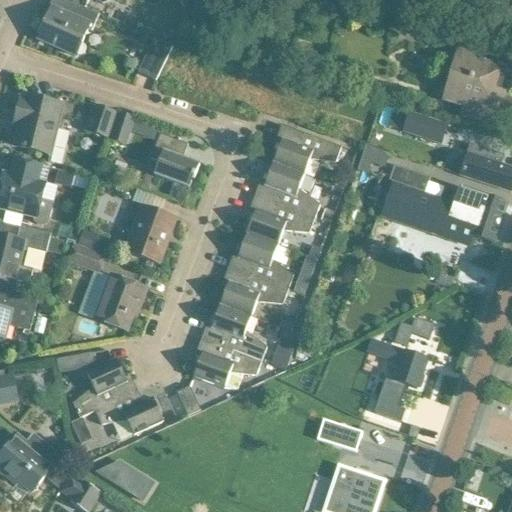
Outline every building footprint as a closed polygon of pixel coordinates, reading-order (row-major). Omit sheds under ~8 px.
[(435,11),(439,0),(423,0),(421,5),(435,11)] [(52,8),(38,41),(76,58),(77,55),(81,56),(84,54),(86,50),(85,47),(82,44),(88,31),(92,32),(99,15),(73,4),(68,15),(52,8)] [(156,82),(173,48),(154,40),(138,73),(156,82)] [(496,102),(505,70),(479,62),(481,56),(457,49),(452,66),(455,72),(446,102),(467,108),(464,118),(494,127),(502,101),(501,101),(500,104),(496,102)] [(22,117),(15,147),(50,156),(62,105),(27,97),(26,100),(21,98),(17,116),(22,117)] [(86,132),(109,139),(117,114),(94,107),(86,132)] [(126,145),(135,120),(117,114),(109,139),(126,145)] [(441,145),(447,126),(409,114),(403,133),(441,145)] [(280,146),(273,164),(304,176),(310,161),(336,164),(341,148),(281,126),(275,143),(280,146)] [(200,165),(179,158),(184,144),(160,135),(150,160),(160,163),(155,177),(188,189),(192,179),(194,180),(200,165)] [(471,145),(461,177),(479,183),(510,193),(511,187),(511,169),(502,166),(505,157),(471,145)] [(1,183),(0,186),(0,210),(33,218),(34,222),(38,225),(42,225),(46,224),(48,221),(53,201),(42,199),(46,185),(38,183),(42,167),(15,160),(9,185),(1,183)] [(299,190),(304,176),(273,164),(266,183),(261,181),(255,198),(315,220),(320,206),(299,190)] [(389,181),(401,185),(425,193),(430,177),(394,165),(389,181)] [(394,185),(386,207),(494,244),(497,234),(503,217),(482,210),(481,212),(454,203),(454,204),(454,205),(394,185)] [(459,188),(454,203),(481,212),(482,210),(503,217),(507,204),(459,188)] [(309,235),(315,220),(255,198),(248,215),(254,217),(247,235),(278,247),(283,232),(309,235)] [(159,266),(176,219),(142,206),(125,253),(159,266)] [(380,256),(388,231),(377,227),(368,252),(380,256)] [(0,281),(15,285),(29,289),(33,272),(19,269),(23,253),(28,250),(46,254),(51,235),(20,228),(17,241),(0,236),(0,281)] [(78,246),(90,250),(96,236),(83,231),(78,246)] [(272,262),(278,247),(247,235),(240,254),(234,252),(228,269),(288,291),(293,277),(272,262)] [(70,259),(70,245),(59,244),(58,258),(70,259)] [(460,270),(466,253),(447,246),(441,263),(460,270)] [(99,273),(105,258),(75,247),(69,262),(99,273)] [(313,261),(303,298),(315,301),(325,264),(313,261)] [(283,306),(288,291),(228,269),(222,286),(227,288),(220,307),(251,318),(257,303),(283,306)] [(111,277),(95,321),(127,332),(136,307),(140,308),(147,290),(111,277)] [(0,338),(5,340),(8,327),(30,332),(37,302),(0,293),(0,338)] [(246,333),(251,318),(220,307),(213,326),(208,324),(202,340),(261,362),(267,348),(246,333)] [(284,315),(279,327),(292,332),(296,320),(284,315)] [(401,325),(395,344),(407,348),(411,334),(429,341),(434,326),(415,320),(412,329),(401,325)] [(261,362),(202,340),(195,357),(201,359),(193,378),(225,390),(237,390),(243,376),(256,377),(261,362)] [(371,341),(367,354),(401,365),(395,382),(385,379),(374,414),(400,422),(404,411),(398,408),(405,386),(417,390),(427,359),(405,352),(405,353),(371,341)] [(322,366),(325,355),(306,350),(303,361),(322,366)] [(95,413),(138,393),(130,376),(125,379),(117,360),(86,374),(93,389),(73,405),(80,419),(95,413)] [(13,377),(0,379),(0,405),(18,403),(13,377)] [(201,412),(190,388),(177,394),(188,418),(201,412)] [(143,404),(138,393),(95,413),(101,426),(127,422),(134,437),(164,423),(153,399),(143,404)] [(22,408),(24,427),(44,425),(42,406),(22,408)] [(324,422),(318,441),(356,453),(363,434),(324,422)] [(17,437),(0,456),(0,471),(6,477),(9,474),(32,493),(54,467),(62,457),(33,434),(25,444),(17,437)] [(428,487),(434,463),(393,453),(397,438),(381,434),(371,474),(428,487)] [(120,462),(95,474),(144,504),(153,489),(142,483),(145,478),(120,462)] [(338,466),(323,511),(376,511),(387,482),(338,466)] [(82,511),(89,511),(101,494),(71,477),(61,493),(73,500),(70,504),(82,511)]
